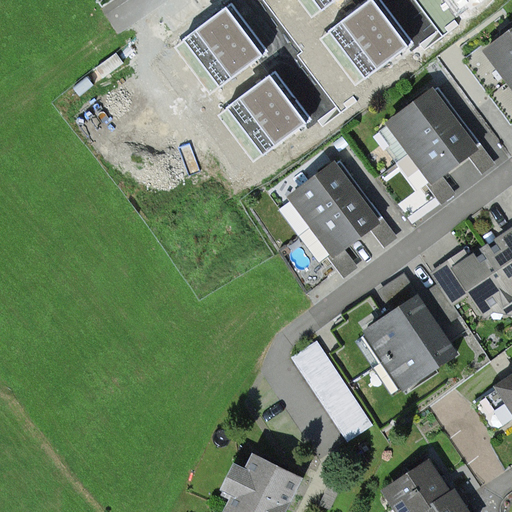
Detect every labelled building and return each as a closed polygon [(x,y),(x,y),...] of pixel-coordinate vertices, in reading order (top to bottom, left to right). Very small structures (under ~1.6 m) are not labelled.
[(297,0),(312,18),(335,0),(297,0)] [(381,0),(371,0),(319,39),(337,63),(395,19),(390,12),(381,0)] [(449,0),(457,9),(469,0),(449,0)] [(233,4),(174,47),(192,71),(250,27),(246,21),(233,4)] [(399,24),(395,19),(337,63),(355,87),(413,43),(399,24)] [(254,32),(250,27),(192,71),(210,95),(269,51),(254,32)] [(511,32),(487,51),(511,84),(511,32)] [(277,71),(218,115),(236,139),(294,95),(290,88),(277,71)] [(412,152),(459,116),(452,106),(438,87),(390,123),(412,152)] [(298,100),(294,95),(236,139),(254,163),(313,119),(298,100)] [(459,116),(412,152),(434,180),(481,145),(467,126),(459,116)] [(338,166),(293,199),(338,261),(383,228),(338,166)] [(488,251),(511,287),(511,235),(488,251)] [(503,306),(511,300),(511,287),(488,251),(468,263),(460,269),(490,315),(503,306)] [(423,299),(370,333),(412,396),(464,362),(423,299)] [(511,385),(478,407),(499,440),(511,432),(511,385)] [(297,511),(312,481),(262,458),(255,474),(244,469),(231,497),(240,501),(234,511),(297,511)] [(467,511),(436,465),(391,495),(402,511),(467,511)]
